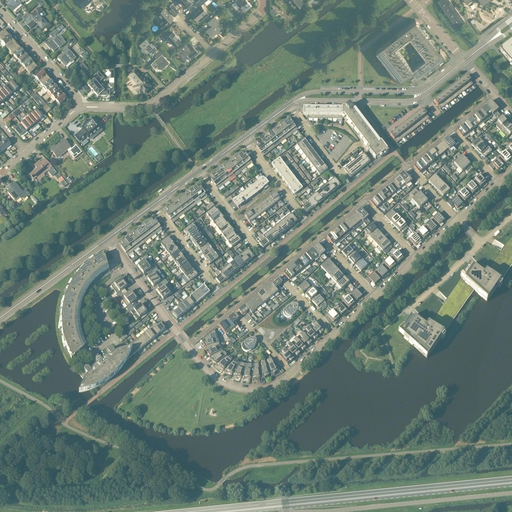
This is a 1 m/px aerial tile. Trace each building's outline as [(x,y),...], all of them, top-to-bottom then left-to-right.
[(6,0),(8,2),(6,4),(12,11),(21,4),(19,2),(17,0),(6,0)] [(83,0),(79,3),(85,10),(88,7),(92,11),(95,8),(96,9),(98,7),(101,10),(104,7),(101,4),(102,3),(99,0),(83,0)] [(178,0),(183,6),(184,7),(186,6),(189,9),(195,3),(193,0),(192,0),(178,0)] [(196,9),(191,13),(196,20),(197,19),(200,22),(208,14),(206,11),(201,5),(202,3),(206,0),(198,0),(194,4),(197,8),(196,9)] [(246,0),(235,0),(235,1),(244,12),(252,6),(246,0)] [(456,10),(449,0),(438,0),(437,1),(448,16),(456,28),(465,22),(456,10)] [(179,12),(175,7),(172,3),(169,6),(171,8),(177,14),(179,12)] [(38,16),(42,12),(38,8),(23,22),(30,30),(36,24),(42,30),(44,28),(47,31),(52,27),(49,24),(47,25),(38,16)] [(162,27),(172,19),(163,8),(158,13),(163,19),(159,23),(162,27)] [(174,16),(177,14),(171,8),(169,10),(174,16)] [(229,17),(233,14),(227,8),(224,11),(229,17)] [(216,22),(218,20),(214,16),(207,22),(211,26),(216,22)] [(415,20),(403,29),(375,50),(376,51),(377,50),(381,56),(380,56),(380,57),(381,56),(386,62),(385,62),(385,63),(386,62),(390,68),(389,68),(390,68),(395,73),(394,74),(395,74),(399,79),(398,80),(399,81),(408,73),(413,79),(425,70),(424,69),(430,64),(430,65),(431,65),(430,64),(436,60),(436,61),(444,55),(439,48),(437,50),(415,21),(416,20),(415,20)] [(222,29),(216,22),(211,26),(206,30),(211,37),(218,31),(219,32),(222,29)] [(0,40),(1,42),(8,36),(4,31),(0,34),(0,40)] [(51,38),(45,44),(50,50),(51,49),(53,52),(58,48),(59,49),(63,45),(66,43),(62,39),(57,34),(54,31),(49,35),(51,38)] [(172,31),(170,33),(168,31),(162,35),(163,35),(160,37),(163,41),(165,38),(172,47),(180,40),(172,31)] [(5,47),(12,41),(8,36),(1,42),(5,47)] [(151,43),(149,44),(145,39),(139,44),(142,48),(140,49),(143,52),(145,50),(145,51),(147,50),(151,55),(153,53),(155,55),(161,50),(159,47),(157,49),(151,43)] [(192,44),(189,40),(175,52),(181,59),(187,54),(191,58),(198,52),(191,45),(192,44)] [(9,51),(16,45),(12,41),(5,47),(9,51)] [(511,41),(500,51),(511,64),(511,41)] [(68,50),(73,46),(71,43),(67,47),(61,52),(63,54),(58,59),(65,67),(70,63),(76,58),(68,50)] [(13,56),(20,50),(16,45),(9,51),(13,56)] [(17,60),(24,54),(20,50),(13,56),(17,60)] [(161,55),(164,52),(161,50),(155,55),(154,56),(156,59),(150,64),(154,68),(156,66),(160,70),(166,64),(164,62),(166,61),(165,59),(163,56),(161,55)] [(22,65),(28,59),(24,54),(17,60),(22,65)] [(26,69),(32,63),(28,59),(22,65),(26,69)] [(82,64),(85,62),(83,59),(77,64),(79,66),(71,74),(76,80),(81,75),(84,78),(90,73),(82,64)] [(36,69),(37,68),(32,63),(26,69),(30,74),(31,73),(33,75),(38,71),(36,69)] [(42,72),(40,73),(38,71),(33,75),(39,82),(46,76),(42,72)] [(143,81),(135,71),(129,76),(135,82),(136,81),(139,84),(133,90),(139,98),(143,94),(144,95),(148,91),(147,91),(151,87),(145,79),(143,81)] [(103,78),(98,73),(86,83),(88,85),(88,86),(97,97),(99,95),(101,96),(109,96),(109,89),(105,90),(103,91),(97,84),(103,78)] [(43,87),(50,81),(46,76),(39,82),(43,87)] [(462,80),(469,88),(473,85),(466,77),(462,80)] [(18,89),(12,82),(11,80),(8,83),(9,85),(15,92),(18,89)] [(465,91),(469,88),(462,80),(458,83),(465,91)] [(47,92),(54,86),(50,81),(43,87),(47,92)] [(461,94),(465,91),(458,83),(454,86),(461,94)] [(12,94),(15,92),(9,85),(6,87),(12,94)] [(51,96),(58,90),(54,86),(47,92),(51,96)] [(456,98),(461,94),(454,86),(450,89),(456,98)] [(9,97),(12,94),(6,87),(3,90),(9,97)] [(452,101),(456,98),(450,89),(446,92),(452,101)] [(0,93),(5,100),(9,97),(3,90),(0,92),(0,93)] [(55,101),(62,95),(58,90),(51,96),(55,101)] [(448,104),(452,101),(446,92),(442,95),(448,104)] [(59,106),(66,100),(62,95),(55,101),(59,106)] [(444,107),(448,104),(442,95),(438,99),(444,107)] [(440,110),(444,107),(438,99),(434,102),(440,110)] [(491,106),(488,103),(485,106),(486,107),(491,114),(495,119),(496,120),(500,117),(495,111),(496,110),(492,105),(491,106)] [(353,106),(351,108),(349,106),(346,108),(345,108),(342,108),(342,119),(344,119),(363,144),(362,145),(373,161),(375,160),(384,153),(377,144),(378,142),(352,108),(353,107),(353,106)] [(487,118),(491,114),(486,107),(485,108),(485,109),(484,110),(481,111),(487,118)] [(312,119),(312,108),(310,108),(305,108),(299,113),(302,116),(303,116),(308,116),(308,119),(312,119)] [(418,114),(425,122),(429,119),(423,110),(418,114)] [(39,120),(43,118),(37,111),(34,114),(39,120)] [(482,122),(487,118),(481,111),(480,112),(481,113),(479,114),(477,115),(482,122)] [(36,123),(39,120),(34,114),(30,116),(36,123)] [(421,125),(425,122),(418,114),(414,117),(421,125)] [(11,121),(14,118),(12,115),(9,117),(4,121),(6,124),(11,120),(11,121)] [(482,122),(477,115),(475,116),(476,117),(474,118),(472,119),(477,126),(479,128),(484,124),(482,122)] [(30,116),(27,119),(33,126),(35,128),(38,126),(36,123),(30,116)] [(417,128),(421,125),(414,117),(410,120),(417,128)] [(97,121),(95,122),(92,118),(87,122),(87,121),(83,124),(84,125),(79,128),(81,131),(74,137),(79,142),(86,136),(88,139),(92,136),(94,138),(98,134),(97,132),(101,129),(100,128),(102,127),(97,121)] [(500,131),(507,124),(501,118),(494,125),(500,131)] [(27,119),(24,122),(30,129),(32,131),(35,128),(33,126),(27,119)] [(472,130),(477,126),(472,119),(470,120),(471,120),(469,122),(467,123),(472,130)] [(413,131),(417,128),(410,120),(406,123),(413,131)] [(291,122),(288,123),(286,121),(283,124),(291,135),(297,131),(291,122)] [(26,132),(30,129),(24,122),(21,125),(26,132)] [(409,135),(413,131),(406,123),(402,126),(409,135)] [(472,130),(467,123),(466,124),(466,125),(464,126),(462,127),(469,136),(474,132),(472,130)] [(286,140),(291,135),(283,124),(279,127),(281,129),(279,131),(286,140)] [(506,138),(511,132),(511,129),(507,124),(500,131),(506,138)] [(20,137),(26,132),(21,125),(14,130),(20,137)] [(405,138),(409,135),(402,126),(398,129),(405,138)] [(465,139),(469,136),(462,127),(461,128),(457,131),(463,137),(465,139)] [(401,141),(405,138),(398,129),(394,132),(401,141)] [(279,131),(277,132),(275,130),(271,133),(280,144),(286,140),(279,131)] [(396,144),(401,141),(394,132),(390,136),(396,144)] [(274,148),(280,144),(271,133),(268,135),(269,138),(267,139),(274,148)] [(267,139),(265,141),(263,138),(260,141),(268,153),(274,148),(267,139)] [(448,141),(447,142),(445,139),(441,142),(443,143),(448,149),(448,150),(453,156),(457,152),(452,147),(452,146),(448,141)] [(483,143),(482,143),(478,139),(471,146),(476,150),(483,143)] [(5,149),(10,145),(5,140),(1,144),(5,149)] [(299,150),(307,144),(304,140),(296,146),(299,150)] [(69,148),(70,148),(63,141),(53,149),(52,149),(50,150),(56,157),(63,151),(64,152),(68,149),(70,151),(68,152),(74,159),(81,153),(75,146),(71,150),(69,148)] [(263,157),(268,153),(260,141),(256,144),(258,147),(256,148),(263,157)] [(443,153),(448,150),(448,149),(443,143),(442,144),(440,145),(438,147),(443,153)] [(487,148),(487,147),(483,143),(482,143),(483,143),(476,150),(480,154),(487,148)] [(303,154),(311,148),(307,144),(299,150),(303,154)] [(511,145),(507,150),(506,149),(503,152),(504,153),(504,152),(508,156),(510,153),(511,155),(511,145)] [(445,155),(443,153),(438,147),(437,148),(436,149),(433,151),(439,157),(440,159),(445,155)] [(484,159),(491,152),(487,147),(487,148),(480,154),(484,159)] [(306,159),(314,153),(311,148),(303,154),(306,159)] [(434,161),(439,157),(433,151),(432,152),(431,153),(428,155),(434,161)] [(508,156),(504,152),(504,153),(500,157),(499,156),(496,159),(496,160),(497,159),(500,163),(502,161),(505,164),(511,159),(508,156)] [(309,163),(317,157),(314,153),(306,159),(309,163)] [(456,161),(461,157),(458,153),(453,158),(456,161)] [(245,155),(243,157),(241,154),(238,157),(246,168),(252,164),(245,155)] [(366,165),(370,162),(363,154),(359,157),(366,165)] [(429,165),(434,161),(428,155),(427,156),(428,156),(426,157),(423,159),(429,165)] [(240,173),(246,168),(238,157),(234,160),(236,162),(234,164),(240,173)] [(313,167),(321,161),(317,157),(309,163),(313,167)] [(362,168),(366,165),(359,157),(355,160),(362,168)] [(457,168),(465,161),(461,157),(456,161),(453,164),(457,168)] [(274,169),(282,163),(279,159),(271,165),(274,169)] [(424,169),(429,165),(423,159),(422,160),(423,160),(421,161),(419,163),(424,169)] [(503,166),(500,163),(497,159),(496,160),(492,164),(491,163),(488,166),(492,170),(495,168),(498,171),(503,166),(503,167),(503,166)] [(358,172),(362,168),(355,160),(351,164),(358,172)] [(52,177),(56,173),(46,161),(42,165),(39,162),(34,166),(37,169),(29,176),(32,181),(36,178),(38,179),(47,171),(52,177)] [(316,172),(324,166),(321,161),(313,167),(316,172)] [(464,170),(469,165),(465,161),(457,168),(461,173),(464,170)] [(234,164),(232,165),(230,163),(226,166),(235,177),(240,173),(234,164)] [(278,173),(286,167),(282,163),(274,169),(278,173)] [(423,170),(424,169),(419,163),(417,164),(418,164),(416,165),(413,167),(421,175),(425,171),(423,170)] [(354,175),(358,172),(351,164),(347,167),(354,175)] [(468,174),(473,169),(469,165),(464,170),(468,174)] [(229,181),(235,177),(226,166),(222,168),(224,171),(222,173),(229,181)] [(319,176),(327,170),(324,166),(316,172),(319,176)] [(281,178),(289,172),(286,167),(278,173),(281,178)] [(350,178),(354,175),(347,167),(343,170),(350,178)] [(222,173),(220,174),(218,172),(215,174),(223,186),(229,181),(222,173)] [(284,182),(292,176),(289,172),(281,178),(284,182)] [(217,190),(223,186),(215,174),(211,177),(213,180),(211,181),(217,190)] [(405,177),(404,178),(401,175),(398,177),(399,179),(400,179),(405,185),(410,191),(414,188),(409,182),(405,177)] [(439,181),(439,180),(435,175),(428,181),(433,186),(439,181)] [(288,186),(296,180),(292,176),(284,182),(288,186)] [(487,185),(485,183),(479,176),(474,180),(473,180),(470,182),(471,183),(474,187),(474,186),(477,184),(480,188),(485,183),(487,185)] [(64,187),(67,184),(61,177),(57,180),(64,187)] [(263,189),(268,185),(263,178),(258,182),(263,189)] [(338,187),(340,186),(334,179),(329,182),(336,190),(339,188),(338,187)] [(400,189),(405,185),(400,179),(399,179),(398,179),(399,180),(397,181),(395,183),(400,189)] [(291,191),(299,185),(296,180),(288,186),(291,191)] [(444,185),(439,180),(439,181),(433,186),(438,191),(444,185)] [(258,193),(263,189),(258,182),(253,186),(258,193)] [(333,193),(336,190),(329,182),(325,186),(330,193),(331,193),(332,192),(333,193)] [(25,190),(21,192),(13,183),(7,189),(10,193),(8,194),(16,202),(20,199),(21,199),(22,199),(23,200),(29,195),(25,190)] [(395,193),(400,189),(395,183),(393,183),(394,184),(392,185),(390,187),(395,193)] [(474,186),(474,187),(471,183),(466,188),(465,187),(462,190),(463,190),(466,194),(467,194),(469,191),(472,195),(477,190),(478,190),(474,186)] [(294,195),(302,189),(299,185),(291,191),(294,195)] [(325,186),(324,185),(319,189),(320,190),(326,197),(328,196),(331,194),(331,193),(330,193),(325,186)] [(449,191),(449,190),(444,185),(438,191),(443,196),(449,191)] [(253,197),(258,193),(253,186),(248,190),(253,197)] [(200,188),(198,190),(196,187),(192,190),(201,201),(207,197),(200,188)] [(390,197),(395,193),(390,187),(389,187),(389,188),(387,189),(385,191),(390,197)] [(414,198),(419,194),(415,189),(410,193),(414,198)] [(195,206),(201,201),(192,190),(189,193),(191,195),(189,197),(195,206)] [(248,200),(253,197),(248,190),(243,194),(248,200)] [(324,198),(326,197),(320,190),(315,194),(322,202),(325,199),(324,198)] [(467,194),(466,194),(463,190),(458,195),(458,194),(454,197),(455,198),(455,197),(459,201),(461,199),(464,202),(469,197),(470,197),(467,194)] [(390,197),(385,191),(384,191),(384,192),(383,193),(380,195),(385,201),(386,201),(387,203),(392,199),(390,197)] [(243,204),(248,200),(243,194),(238,197),(243,204)] [(275,204),(280,200),(275,194),(270,198),(275,204)] [(319,204),(322,202),(315,194),(311,198),(317,205),(318,203),(319,204)] [(415,205),(423,198),(419,194),(414,198),(411,201),(415,205)] [(381,205),(385,201),(380,195),(379,195),(379,196),(378,197),(375,199),(381,205)] [(189,197),(187,199),(185,196),(181,199),(190,210),(195,206),(189,197)] [(238,208),(243,204),(238,197),(233,201),(238,208)] [(459,201),(455,197),(455,198),(451,202),(450,201),(447,204),(451,208),(453,206),(457,209),(462,204),(462,205),(462,204),(459,201)] [(270,208),(275,204),(270,198),(265,201),(270,208)] [(317,205),(311,198),(306,201),(306,202),(312,209),(314,207),(314,208),(317,205)] [(422,207),(427,202),(423,198),(415,205),(419,209),(422,207)] [(184,215),(190,210),(181,199),(177,202),(179,204),(177,206),(184,215)] [(306,202),(306,201),(305,199),(301,202),(304,207),(302,208),(306,213),(312,209),(306,202)] [(376,209),(381,205),(375,199),(374,199),(374,200),(373,201),(370,203),(376,209)] [(265,212),(270,208),(265,201),(260,205),(265,212)] [(426,211),(431,207),(427,202),(422,207),(426,211)] [(177,206),(175,207),(173,205),(170,208),(178,219),(184,215),(177,206)] [(260,216),(265,212),(260,205),(254,209),(260,216)] [(211,221),(220,214),(215,207),(206,214),(211,221)] [(172,223),(178,219),(170,208),(166,210),(168,213),(166,215),(172,223)] [(255,220),(260,216),(254,209),(249,213),(255,220)] [(361,212),(360,213),(358,210),(355,213),(356,214),(361,220),(361,221),(363,223),(366,227),(370,223),(365,218),(366,217),(361,212)] [(396,216),(391,211),(385,217),(390,222),(396,216)] [(250,224),(255,220),(249,213),(244,217),(250,224)] [(216,228),(225,221),(220,214),(211,221),(216,228)] [(295,223),(297,221),(291,214),(286,218),(292,226),(295,223)] [(361,221),(361,220),(356,214),(355,215),(354,217),(351,218),(358,227),(363,223),(361,221)] [(444,221),(438,214),(433,218),(432,218),(429,220),(429,221),(430,221),(433,225),(433,224),(435,222),(439,226),(444,221)] [(401,221),(396,216),(390,222),(395,227),(401,221)] [(289,228),(292,226),(286,218),(281,222),(287,229),(289,228)] [(353,231),(358,227),(351,218),(350,219),(351,219),(349,221),(346,222),(353,231)] [(155,221),(153,223),(151,220),(147,223),(156,235),(162,230),(155,221)] [(221,234),(230,228),(225,221),(216,228),(221,234)] [(406,226),(401,221),(395,227),(400,232),(401,231),(403,233),(408,228),(406,226)] [(433,224),(433,225),(430,221),(429,221),(425,226),(424,225),(421,228),(422,228),(425,232),(428,229),(431,233),(436,228),(433,224)] [(287,229),(281,222),(277,226),(282,233),(284,231),(285,232),(288,229),(287,229)] [(349,234),(353,231),(346,222),(345,223),(346,223),(344,225),(342,226),(349,235),(349,234)] [(150,239),(156,235),(147,223),(144,226),(146,229),(143,230),(150,239)] [(188,238),(197,231),(192,225),(183,232),(188,238)] [(368,237),(376,230),(371,225),(364,232),(368,237)] [(281,234),(282,233),(277,226),(272,230),(278,237),(281,235),(281,234)] [(349,234),(349,235),(342,226),(340,227),(341,227),(339,229),(337,230),(344,239),(349,235),(349,234)] [(226,241),(235,234),(230,228),(221,234),(226,241)] [(425,232),(422,228),(417,233),(416,232),(413,235),(414,236),(414,235),(417,239),(418,239),(420,237),(423,240),(428,235),(429,235),(425,232)] [(143,230),(141,232),(140,229),(136,232),(145,243),(150,239),(143,230)] [(275,240),(278,237),(272,230),(267,233),(273,240),(275,239),(275,240)] [(339,243),(344,239),(337,230),(335,231),(336,231),(334,233),(332,234),(339,243)] [(373,242),(381,235),(376,230),(368,237),(373,242)] [(194,245),(203,238),(197,231),(188,238),(194,245)] [(139,248),(145,243),(136,232),(132,235),(134,237),(132,239),(139,248)] [(273,240),(267,233),(263,237),(269,244),(270,243),(271,243),(274,241),(273,240)] [(511,233),(503,246),(501,249),(500,251),(485,272),(483,275),(468,265),(460,275),(462,276),(461,278),(446,299),(445,301),(443,304),(429,324),(428,324),(425,327),(411,317),(409,316),(402,327),(403,328),(399,333),(412,345),(427,358),(427,359),(443,334),(474,290),(486,301),(486,302),(499,282),(511,264),(511,233)] [(232,248),(241,241),(235,234),(226,241),(232,248)] [(335,246),(339,243),(332,234),(331,235),(329,237),(327,238),(333,244),(335,246)] [(263,237),(261,235),(258,238),(261,242),(259,244),(263,249),(269,244),(263,237)] [(377,247),(385,240),(381,235),(373,242),(377,247)] [(418,239),(417,239),(414,235),(414,236),(409,240),(409,239),(406,242),(410,246),(412,244),(415,247),(421,242),(421,243),(421,242),(418,239)] [(132,239),(130,240),(128,238),(124,241),(133,252),(139,248),(132,239)] [(165,250),(173,244),(168,238),(160,244),(165,250)] [(199,252),(208,245),(203,238),(194,245),(199,252)] [(380,253),(390,245),(385,240),(377,247),(376,248),(380,253)] [(127,257),(133,252),(124,241),(121,244),(123,246),(120,248),(127,257)] [(169,257),(177,251),(173,244),(165,250),(169,257)] [(204,258),(213,252),(208,245),(199,252),(204,258)] [(318,248),(317,249),(315,246),(311,248),(312,250),(313,250),(318,256),(323,262),(327,259),(322,253),(318,248)] [(353,251),(353,252),(348,247),(341,253),(346,258),(348,256),(350,258),(355,254),(353,251)] [(251,258),(253,257),(247,250),(243,254),(249,261),(252,259),(251,258)] [(313,260),(318,256),(313,250),(312,250),(312,251),(310,252),(308,254),(313,260)] [(174,263),(182,257),(177,251),(169,257),(174,263)] [(209,265),(218,258),(213,252),(204,258),(209,265)] [(405,261),(403,259),(396,252),(391,256),(391,255),(387,258),(388,259),(389,259),(392,263),(394,260),(397,264),(403,259),(405,261)] [(111,260),(106,262),(104,254),(87,261),(89,263),(74,275),(76,277),(64,292),(67,293),(59,312),(62,312),(59,332),(62,331),(64,351),(67,349),(71,360),(88,346),(85,341),(85,338),(83,333),(82,325),(82,319),(82,314),(83,311),(84,305),(86,300),(87,298),(90,293),(93,289),(95,286),(98,282),(102,279),(105,277),(111,273),(110,269),(114,266),(114,265),(111,260)] [(246,264),(249,261),(243,254),(238,258),(244,265),(244,264),(245,263),(246,264)] [(308,264),(313,260),(308,254),(307,254),(307,255),(306,256),(303,258),(308,264)] [(360,259),(355,254),(350,258),(348,260),(353,265),(355,263),(357,265),(362,261),(360,259)] [(147,259),(148,258),(146,255),(141,259),(143,262),(137,266),(140,270),(150,263),(147,259)] [(179,269),(187,263),(182,257),(174,263),(179,269)] [(244,264),(244,265),(238,258),(233,261),(239,268),(241,267),(241,268),(244,265),(244,264)] [(308,264),(303,258),(302,258),(302,259),(301,260),(298,262),(305,270),(310,266),(308,264)] [(392,263),(389,259),(388,259),(384,263),(383,263),(380,266),(381,266),(384,270),(387,267),(390,271),(395,266),(392,263)] [(325,273),(333,266),(328,260),(320,267),(325,273)] [(361,272),(367,266),(362,260),(362,261),(357,265),(355,267),(361,272)] [(237,270),(239,268),(233,261),(229,265),(235,273),(238,270),(237,270)] [(300,274),(305,270),(298,262),(297,262),(297,263),(296,264),(293,266),(299,272),(300,274)] [(154,266),(153,267),(150,263),(140,270),(143,274),(149,270),(151,272),(156,268),(154,266)] [(184,276),(192,269),(187,263),(179,269),(184,276)] [(232,275),(235,273),(229,265),(224,269),(230,276),(232,275)] [(300,274),(299,272),(293,266),(292,266),(293,267),(291,268),(289,270),(294,276),(295,278),(300,274)] [(331,279),(338,271),(333,266),(325,273),(331,279)] [(384,270),(381,266),(376,271),(375,270),(372,273),(373,274),(373,273),(376,277),(379,274),(382,278),(387,273),(388,273),(384,270)] [(157,272),(158,271),(156,268),(151,272),(153,274),(147,279),(150,283),(160,276),(157,272)] [(189,282),(197,276),(192,269),(184,276),(189,282)] [(230,276),(224,269),(220,273),(219,273),(225,280),(227,278),(227,279),(230,277),(230,276)] [(295,278),(294,276),(289,270),(287,270),(288,271),(286,272),(283,274),(291,281),(295,278)] [(219,273),(220,273),(218,271),(214,274),(217,278),(215,280),(219,285),(225,280),(219,273)] [(336,284),(343,277),(338,271),(331,279),(336,284)] [(376,277),(373,273),(373,274),(368,278),(368,277),(364,280),(368,284),(371,282),(374,285),(379,280),(380,281),(380,280),(376,277)] [(164,279),(163,279),(160,276),(150,283),(153,287),(159,283),(161,285),(166,281),(164,279)] [(341,290),(349,283),(343,277),(336,284),(341,290)] [(278,287),(282,283),(278,278),(274,281),(273,281),(270,283),(275,289),(278,292),(280,290),(278,287)] [(114,291),(124,283),(120,279),(111,287),(114,291)] [(167,284),(168,284),(166,281),(161,285),(163,287),(157,292),(160,296),(170,288),(167,284)] [(309,288),(304,282),(298,288),(303,294),(305,292),(306,294),(311,290),(309,288)] [(120,292),(127,287),(124,283),(114,291),(117,295),(116,295),(117,298),(122,294),(120,292)] [(275,289),(270,283),(267,285),(267,287),(266,287),(273,296),(278,292),(275,289)] [(205,297),(209,293),(204,286),(199,290),(205,297)] [(269,299),(273,296),(266,287),(265,288),(264,288),(261,290),(269,299)] [(163,300),(173,292),(170,288),(160,296),(163,300)] [(316,295),(312,289),(311,290),(306,294),(305,296),(310,301),(311,300),(313,302),(318,297),(318,296),(316,295)] [(200,301),(205,297),(199,290),(194,294),(200,301)] [(265,303),(269,299),(261,290),(258,293),(259,294),(258,295),(265,303)] [(362,297),(355,290),(350,294),(349,293),(346,296),(347,297),(351,301),(351,300),(353,298),(356,302),(361,297),(362,297)] [(123,303),(133,296),(130,292),(124,297),(122,294),(117,298),(119,300),(120,300),(123,303)] [(195,304),(200,301),(194,294),(189,297),(195,304)] [(260,307),(265,303),(258,295),(257,295),(256,295),(253,297),(260,307)] [(130,305),(136,300),(133,296),(123,303),(126,307),(125,308),(127,311),(132,307),(130,305)] [(324,302),(324,301),(319,296),(318,296),(318,297),(313,302),(311,303),(316,308),(318,307),(320,309),(326,304),(324,302)] [(190,309),(194,306),(187,297),(183,301),(190,309)] [(256,310),(260,307),(253,297),(250,300),(250,301),(249,302),(256,310)] [(351,300),(351,301),(347,297),(344,300),(344,299),(339,304),(340,304),(343,308),(345,305),(349,309),(354,304),(351,300)] [(186,312),(190,309),(183,301),(180,304),(186,312)] [(251,314),(256,310),(249,302),(248,303),(247,302),(244,304),(249,310),(249,311),(251,314)] [(183,315),(186,312),(180,304),(176,307),(178,310),(178,309),(183,315)] [(242,316),(249,311),(249,310),(244,304),(241,307),(241,308),(238,311),(242,316)] [(343,308),(340,304),(339,304),(335,309),(334,308),(331,311),(332,312),(332,311),(335,315),(338,312),(341,316),(346,311),(343,308)] [(133,316),(143,309),(140,305),(134,309),(132,307),(127,311),(129,313),(130,312),(133,316)] [(294,306),(293,307),(291,305),(290,305),(289,305),(288,306),(287,306),(286,307),(285,308),(285,309),(284,310),(284,311),(283,311),(283,312),(283,313),(283,314),(284,315),(284,316),(285,317),(286,317),(286,318),(287,318),(288,318),(289,318),(290,318),(291,318),(291,317),(292,317),(293,316),(294,315),(295,313),(296,312),(295,310),(296,309),(294,306)] [(136,320),(146,313),(143,309),(133,316),(136,320)] [(176,320),(183,315),(178,309),(178,310),(172,315),(176,320)] [(335,315),(332,311),(332,312),(327,316),(326,315),(323,318),(327,322),(330,320),(333,323),(338,318),(339,318),(335,315)] [(234,322),(239,319),(234,314),(231,317),(230,316),(227,319),(232,325),(232,324),(235,328),(237,326),(234,322)] [(232,324),(232,325),(227,319),(224,321),(224,322),(223,323),(230,332),(235,328),(232,324)] [(321,334),(323,332),(314,322),(308,328),(316,336),(317,336),(320,333),(321,334)] [(160,324),(158,326),(156,323),(152,327),(158,335),(164,330),(160,324)] [(225,335),(230,332),(223,323),(222,324),(221,323),(218,326),(225,335)] [(155,338),(158,335),(152,327),(148,330),(155,338)] [(317,336),(316,336),(308,328),(302,333),(310,342),(311,342),(314,339),(315,340),(318,337),(317,336)] [(151,341),(155,338),(148,330),(144,333),(151,341)] [(219,345),(219,344),(214,330),(204,339),(205,342),(201,342),(205,348),(206,348),(207,348),(206,348),(219,345)] [(147,344),(151,341),(144,333),(140,336),(147,344)] [(311,342),(310,342),(302,333),(296,339),(304,347),(305,347),(308,344),(309,345),(312,343),(311,342)] [(143,347),(147,344),(140,336),(137,339),(143,347)] [(140,350),(143,347),(137,339),(133,342),(140,350)] [(252,340),(251,341),(249,339),(248,339),(247,340),(246,341),(245,341),(244,342),(243,343),(242,344),(242,345),(241,345),(241,346),(241,347),(241,348),(242,349),(242,350),(243,351),(244,351),(244,352),(245,352),(246,352),(247,352),(248,352),(249,352),(250,351),(251,350),(252,349),(253,349),(253,348),(254,347),(255,346),(253,344),(254,343),(252,340)] [(305,347),(304,347),(296,339),(290,344),(299,353),(302,350),(303,351),(306,348),(305,347)] [(136,353),(140,350),(133,342),(129,345),(136,353)] [(126,348),(121,343),(112,351),(111,351),(109,351),(108,351),(107,351),(107,352),(107,353),(107,354),(108,354),(100,360),(97,360),(96,360),(96,361),(95,362),(96,363),(88,370),(85,370),(84,370),(84,371),(84,372),(84,373),(80,376),(84,381),(83,383),(82,384),(81,386),(80,388),(80,389),(79,391),(79,393),(84,392),(92,390),(99,387),(105,383),(111,378),(117,373),(122,367),(126,361),(132,356),(126,348)] [(299,353),(290,344),(284,350),(293,358),(296,355),(297,356),(300,354),(299,353)] [(132,356),(136,353),(129,345),(126,348),(132,356)] [(222,350),(221,350),(219,345),(206,348),(207,348),(208,350),(205,351),(210,357),(211,356),(222,350)] [(226,356),(222,350),(211,356),(213,359),(209,360),(216,365),(216,364),(226,356)] [(293,358),(284,350),(278,355),(286,364),(290,361),(291,362),(294,359),(293,358)] [(231,360),(226,356),(216,364),(219,365),(216,368),(223,371),(224,370),(223,370),(231,360)] [(237,363),(231,360),(223,370),(224,370),(226,371),(224,374),(231,376),(231,375),(232,374),(237,363)] [(276,365),(274,366),(270,360),(264,363),(268,375),(271,373),(272,377),(279,369),(276,365)] [(244,365),(237,363),(232,374),(234,375),(233,378),(240,378),(241,377),(244,365)] [(268,375),(264,363),(258,365),(259,377),(262,376),(262,380),(269,376),(269,375),(268,376),(268,375)] [(251,366),(244,365),(241,377),(243,377),(242,381),(250,379),(250,378),(251,366)] [(259,377),(258,365),(257,365),(251,366),(250,378),(253,378),(252,381),(260,379),(259,378),(259,377)]
